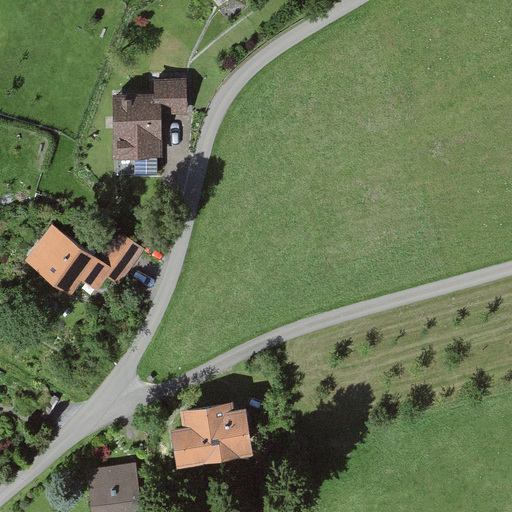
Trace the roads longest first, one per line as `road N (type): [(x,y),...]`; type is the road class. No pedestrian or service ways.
road 1 (unclassified): [(360,0),(239,85),(221,115),(179,265),(98,413)]
road 2 (residential): [(98,413),(0,500)]
